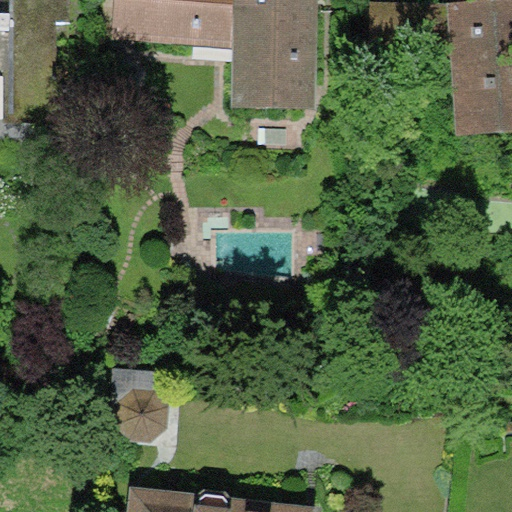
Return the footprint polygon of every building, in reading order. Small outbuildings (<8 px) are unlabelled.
[(69,0),(0,0),(0,70),(4,71),(3,164),(53,164),(54,28),(69,28),(69,0)] [(316,0),(120,0),(118,53),(227,57),(225,125),(311,128),(316,0)] [(511,5),(432,13),(367,8),(364,80),(444,85),(449,139),(511,134),(511,5)] [(153,375),(113,372),(109,404),(109,424),(120,441),(144,447),(167,432),(167,411),(149,395),(153,375)] [(294,511),(124,490),(121,511),(294,511)]
